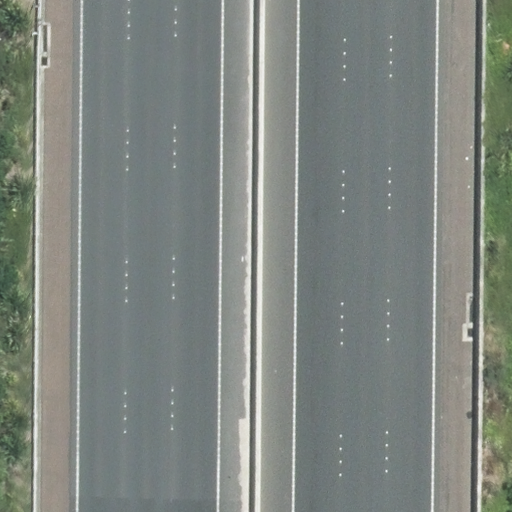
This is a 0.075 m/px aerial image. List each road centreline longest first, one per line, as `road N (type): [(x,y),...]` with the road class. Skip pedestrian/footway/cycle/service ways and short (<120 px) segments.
road 1 (motorway): [(363,0),(356,511)]
road 2 (motorway): [(149,511),(155,0)]
